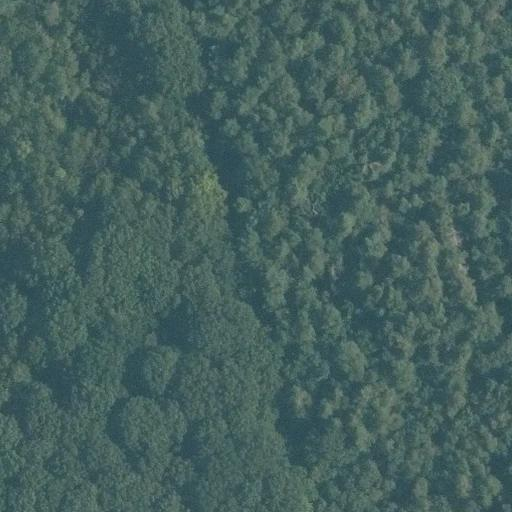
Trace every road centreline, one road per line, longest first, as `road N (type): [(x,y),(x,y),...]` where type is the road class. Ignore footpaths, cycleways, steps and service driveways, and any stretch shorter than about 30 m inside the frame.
road 1 (track): [(219,223),(298,511)]
road 2 (track): [(219,223),(0,426)]
